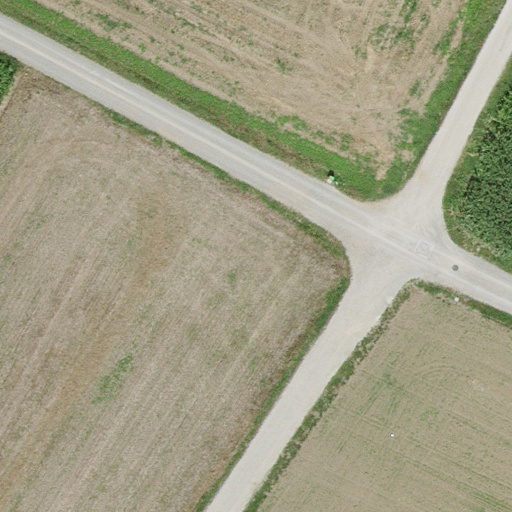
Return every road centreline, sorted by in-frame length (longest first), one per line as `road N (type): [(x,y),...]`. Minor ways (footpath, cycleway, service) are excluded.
road 1 (track): [(218,511),(391,244),(511,11)]
road 2 (track): [(511,300),(0,36)]
